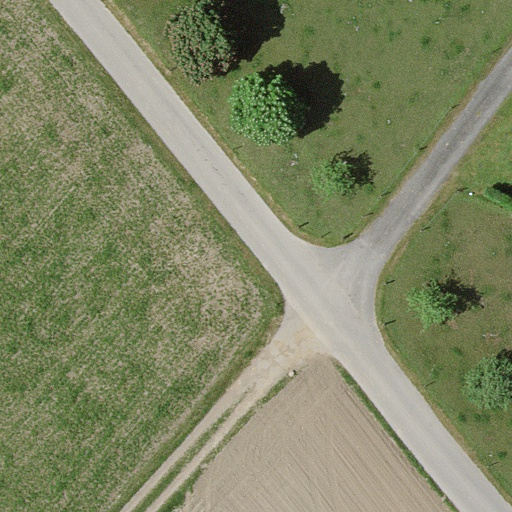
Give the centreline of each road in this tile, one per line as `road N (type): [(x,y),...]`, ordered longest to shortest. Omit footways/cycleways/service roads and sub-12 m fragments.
road 1 (unclassified): [(74,0),(490,511)]
road 2 (track): [(131,511),(326,302),(511,65)]
